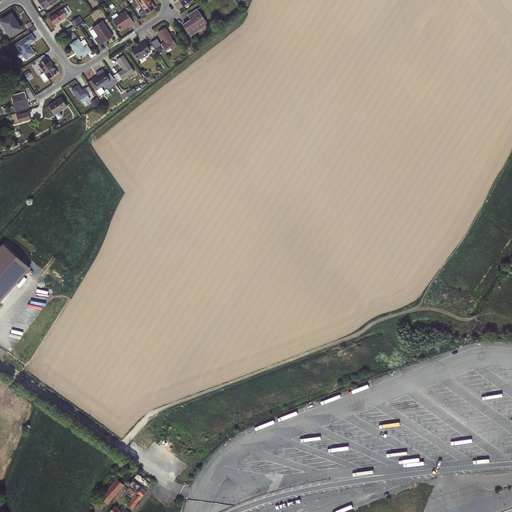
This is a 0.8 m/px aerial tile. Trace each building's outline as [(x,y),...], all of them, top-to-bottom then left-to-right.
[(37,0),(44,9),(57,0),(37,0)] [(139,12),(142,17),(155,8),(149,0),(135,0),(142,10),(139,12)] [(65,7),(49,18),(54,24),(67,16),(66,15),(69,13),(65,7)] [(190,36),(207,25),(197,9),(188,15),(191,19),(183,24),(190,36)] [(121,31),(133,22),(125,10),(118,15),(113,19),(121,31)] [(11,13),(0,20),(10,36),(21,29),(11,13)] [(79,16),(71,22),(73,26),(78,23),(82,20),(79,16)] [(112,36),(102,21),(92,28),(98,36),(94,39),(99,45),(112,36)] [(80,25),(78,23),(73,26),(70,28),(72,31),(75,29),(75,28),(80,25)] [(176,44),(165,27),(158,32),(164,41),(161,43),(165,50),(176,44)] [(35,40),(31,34),(15,44),(26,60),(35,54),(29,44),(35,40)] [(78,38),(70,44),(79,58),(80,58),(81,58),(82,57),(91,51),(87,45),(87,44),(84,39),(80,42),(78,38)] [(157,38),(151,42),(155,48),(155,49),(159,55),(162,53),(160,51),(162,50),(159,46),(161,45),(157,38)] [(139,45),(131,50),(138,60),(142,57),(143,58),(148,55),(147,54),(151,52),(144,42),(139,46),(139,45)] [(54,75),(57,74),(56,74),(57,73),(47,57),(46,58),(43,55),(36,60),(44,72),(40,75),(44,81),(48,79),(54,75)] [(122,79),(122,80),(134,72),(123,55),(116,60),(123,69),(113,76),(118,82),(122,79)] [(101,87),(110,81),(106,75),(102,69),(96,73),(97,75),(91,80),(98,89),(101,87)] [(78,85),(71,90),(79,101),(80,101),(82,104),(90,98),(88,96),(89,95),(85,88),(82,90),(78,85)] [(105,92),(101,87),(98,89),(97,90),(100,95),(105,92)] [(134,88),(125,94),(127,97),(136,91),(134,88)] [(24,91),(11,95),(12,102),(27,99),(24,91)] [(67,107),(61,97),(48,105),(55,115),(57,118),(59,119),(61,117),(62,115),(59,112),(67,107)] [(96,98),(90,102),(94,108),(100,103),(96,98)] [(29,108),(27,99),(12,102),(15,112),(29,108)] [(28,111),(16,115),(18,123),(30,119),(28,111)] [(0,299),(29,267),(3,243),(0,246),(0,299)] [(149,483),(137,474),(127,486),(128,488),(125,492),(131,498),(126,503),(132,509),(147,492),(144,490),(149,483)] [(107,504),(124,484),(116,478),(89,511),(88,511),(100,511),(107,504)]
